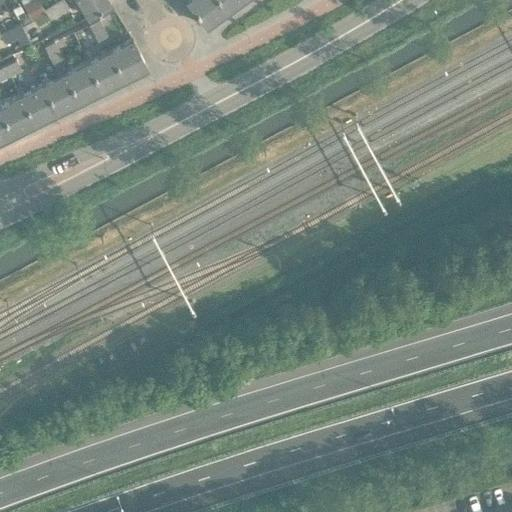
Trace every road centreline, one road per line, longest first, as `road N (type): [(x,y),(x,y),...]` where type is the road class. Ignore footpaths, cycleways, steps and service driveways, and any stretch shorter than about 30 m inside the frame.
road 1 (motorway): [(511,332),(137,446),(0,497)]
road 2 (secondary): [(0,215),(214,112),(406,0)]
road 3 (motorway): [(103,511),(511,384)]
